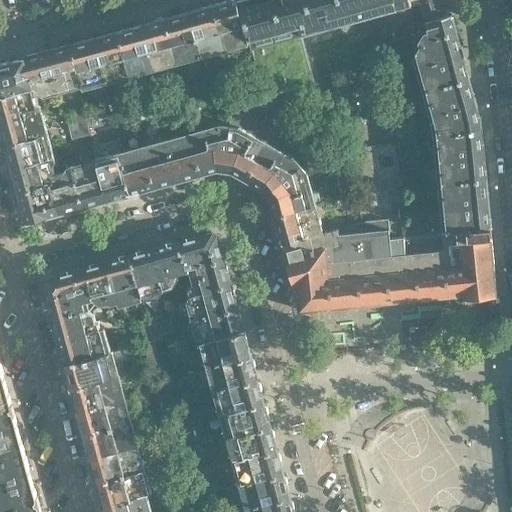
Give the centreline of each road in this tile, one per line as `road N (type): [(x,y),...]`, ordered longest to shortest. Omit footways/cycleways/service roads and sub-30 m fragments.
road 1 (residential): [(323,511),(246,230),(231,212),(207,206),(7,259)]
road 2 (residential): [(7,259),(79,511)]
road 3 (residential): [(511,191),(492,0)]
